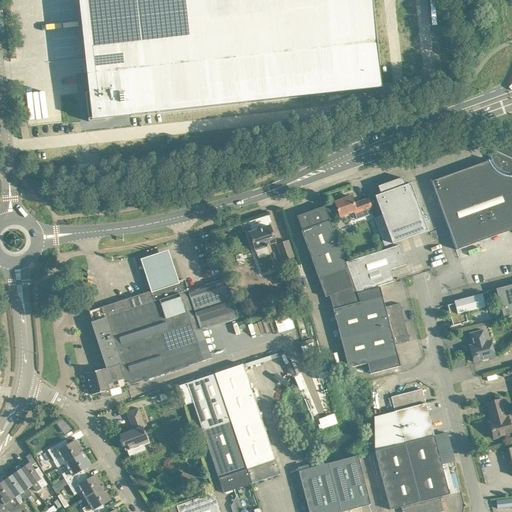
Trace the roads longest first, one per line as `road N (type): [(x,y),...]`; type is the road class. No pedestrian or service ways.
road 1 (tertiary): [(37,237),(180,217),(289,183)]
road 2 (tertiary): [(511,87),(289,183)]
road 3 (tertiary): [(289,183),(511,103)]
road 4 (unclassified): [(139,511),(80,412),(23,380)]
road 5 (unknown): [(291,196),(339,367)]
road 6 (unclassified): [(442,369),(476,511)]
road 7 (unclassified): [(10,218),(0,98)]
